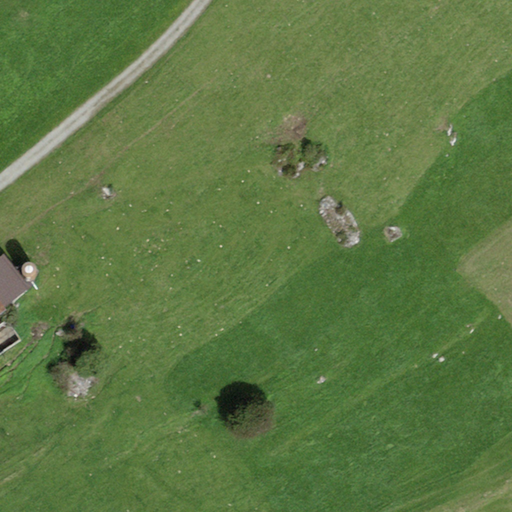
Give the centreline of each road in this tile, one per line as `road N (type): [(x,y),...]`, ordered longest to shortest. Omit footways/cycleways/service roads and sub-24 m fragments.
road 1 (track): [(0,183),(159,49),(202,0)]
road 2 (track): [(400,511),(511,459)]
